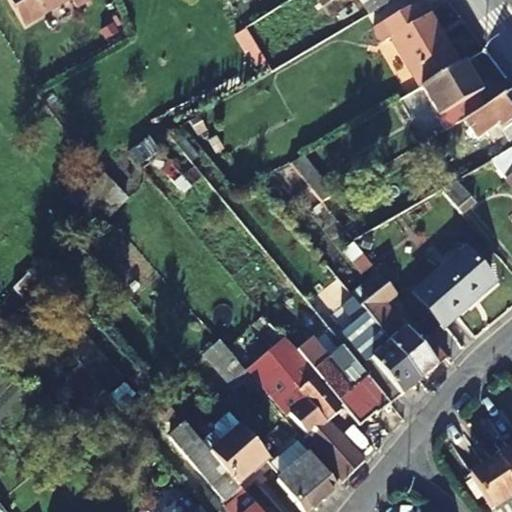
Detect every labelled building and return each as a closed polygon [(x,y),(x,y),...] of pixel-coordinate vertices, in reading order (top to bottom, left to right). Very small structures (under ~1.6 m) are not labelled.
[(7,0),(26,29),(73,2),(78,10),(92,1),(91,0),(7,0)] [(397,0),(363,0),(359,3),(369,18),(397,0)] [(420,90),(460,66),(430,15),(423,19),(415,6),(373,32),(382,47),(391,42),(420,90)] [(482,93),(465,64),(460,66),(420,90),(446,134),(463,124),(486,110),(477,97),(482,93)] [(471,153),(445,168),(455,185),(456,184),(492,163),(511,151),(511,94),(486,110),(463,124),(484,153),(475,158),(471,153)] [(511,151),(492,163),(511,189),(511,151)] [(290,167),(322,206),(337,198),(304,159),(290,167)] [(103,213),(111,222),(120,213),(111,203),(121,192),(106,177),(99,184),(88,197),(103,213)] [(455,185),(442,192),(464,218),(476,208),(456,184),(455,185)] [(91,228),(103,213),(88,197),(73,218),(87,228),(89,226),(91,228)] [(438,264),(444,271),(414,297),(442,330),(470,306),(465,300),(472,294),(475,298),(492,283),(460,245),(438,264)] [(42,262),(56,278),(66,270),(50,252),(42,262)] [(395,282),(383,266),(376,272),(378,273),(379,275),(389,287),(395,282)] [(389,287),(379,275),(351,298),(353,300),(372,324),(420,382),(437,368),(418,344),(405,330),(403,332),(385,310),(398,299),(389,287)] [(15,292),(21,299),(36,285),(29,277),(15,292)] [(366,366),(360,370),(390,406),(420,382),(372,324),(353,300),(341,309),(355,326),(342,336),(366,366)] [(50,334),(106,398),(122,383),(67,319),(50,334)] [(418,344),(438,368),(447,359),(428,335),(418,344)] [(389,407),(342,349),(328,361),(311,340),(297,352),(361,429),(389,407)] [(305,366),(285,341),(269,355),(289,379),(305,366)] [(248,378),(219,346),(206,357),(237,393),(251,381),(248,378)] [(269,355),(250,371),(308,439),(305,442),(343,486),(366,465),(332,423),(341,416),(319,389),(323,386),(305,366),(289,379),(269,355)] [(128,384),(139,397),(150,387),(139,374),(128,384)] [(109,401),(120,413),(136,399),(125,387),(109,401)] [(150,387),(139,397),(166,428),(177,419),(150,387)] [(258,482),(254,477),(269,464),(236,426),(230,418),(214,431),(214,437),(202,447),(211,458),(243,495),(258,482)] [(202,447),(184,427),(168,441),(227,508),(222,511),(257,511),(243,495),(211,458),(202,447)] [(293,449),(304,462),(309,457),(299,444),(293,449)] [(300,511),(312,511),(338,491),(309,457),(304,462),(293,449),(272,467),(282,479),(277,484),(300,511)] [(511,451),(497,461),(469,479),(490,511),(494,511),(511,500),(511,451)] [(167,511),(197,511),(185,498),(167,511)]
